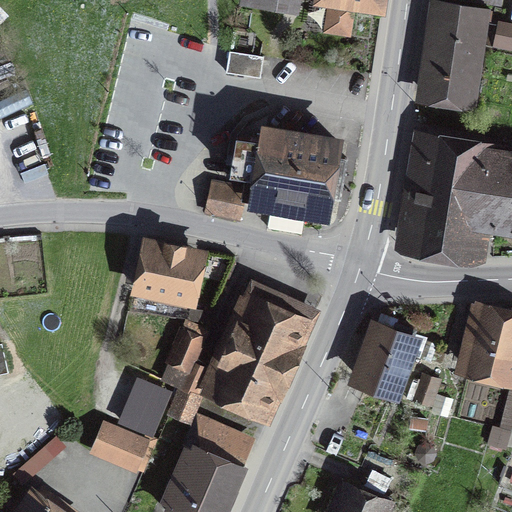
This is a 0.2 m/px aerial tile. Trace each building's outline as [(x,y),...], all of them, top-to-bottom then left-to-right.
[(426,93),(467,99),(479,23),(484,24),(485,17),(490,18),(491,8),(439,0),(426,93)] [(351,7),(331,3),(327,28),(347,32),(351,7)] [(511,24),(501,23),(497,43),(511,45),(511,24)] [(263,56),(229,50),(226,71),(260,77),(263,56)] [(337,140),(265,128),(264,139),(237,134),(230,173),(257,178),(253,200),(271,203),(267,226),(302,232),(307,209),(325,212),(328,197),(341,199),(348,158),(335,155),(337,140)] [(511,155),(427,141),(410,241),(472,251),(476,225),(511,231),(511,155)] [(212,181),(206,211),(238,217),(244,188),(212,181)] [(186,306),(198,256),(149,245),(139,290),(154,293),(153,299),(186,306)] [(266,412),(305,324),(250,299),(211,387),(266,412)] [(511,317),(478,309),(464,364),(511,376),(511,317)] [(393,333),(375,326),(357,376),(394,389),(401,372),(406,374),(409,368),(403,366),(415,329),(396,323),(393,333)] [(183,388),(196,394),(207,370),(191,363),(200,341),(183,333),(172,357),(189,364),(180,386),(183,388)] [(2,342),(0,342),(0,373),(8,372),(2,342)] [(415,399),(429,404),(438,378),(424,373),(415,399)] [(202,396),(196,394),(183,388),(180,386),(171,409),(191,418),(202,396)] [(511,387),(506,386),(494,441),(508,444),(511,426),(511,387)] [(136,462),(146,439),(106,421),(96,445),(136,462)] [(173,503),(168,511),(220,511),(251,442),(208,423),(196,450),(188,446),(164,500),(173,503)] [(383,511),(390,496),(358,483),(355,489),(345,485),(333,511),(383,511)] [(34,493),(19,511),(61,511),(64,509),(51,500),(49,502),(46,500),(46,501),(34,493)]
